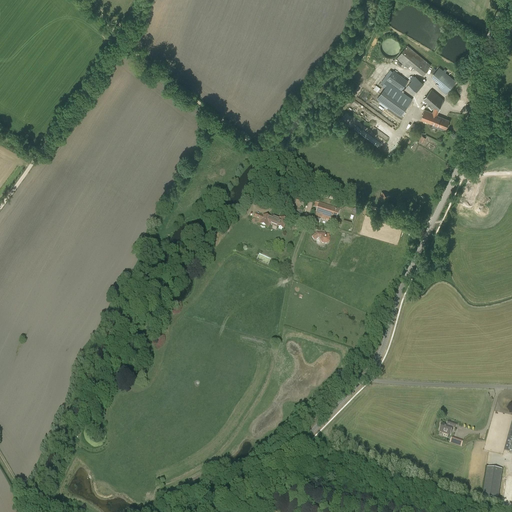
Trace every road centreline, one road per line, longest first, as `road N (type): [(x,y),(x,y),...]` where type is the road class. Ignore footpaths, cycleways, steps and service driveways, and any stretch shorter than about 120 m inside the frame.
road 1 (secondary): [(210,511),(292,451),(376,359),(459,165),(490,36),(507,0)]
road 2 (track): [(0,206),(143,0)]
road 3 (track): [(261,152),(121,40),(86,0)]
road 4 (track): [(270,159),(320,195),(432,221)]
